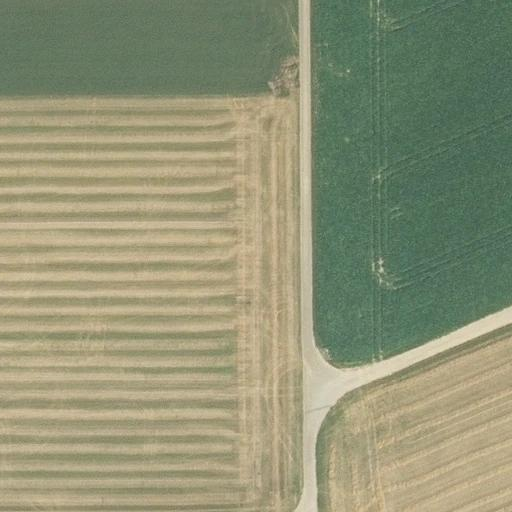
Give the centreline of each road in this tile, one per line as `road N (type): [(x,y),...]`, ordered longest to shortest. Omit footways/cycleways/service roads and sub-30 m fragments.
road 1 (track): [(305,0),(309,401)]
road 2 (track): [(511,315),(309,401)]
